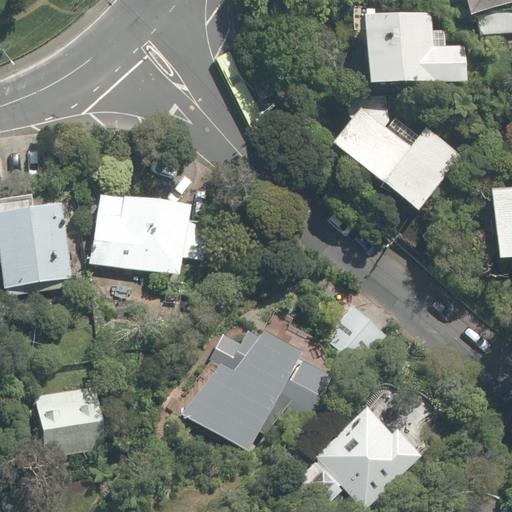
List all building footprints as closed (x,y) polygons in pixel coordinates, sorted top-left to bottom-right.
[(426,10),(352,9),(352,86),(456,87),(457,55),(426,54),(426,10)] [(511,12),(471,12),(471,29),(511,29),(511,12)] [(404,214),(453,152),(416,122),(395,147),(374,130),(383,120),(356,98),(318,145),(404,214)] [(511,187),(481,188),(483,259),(511,258),(511,187)] [(49,192),(0,202),(0,290),(66,277),(49,192)] [(171,202),(83,199),(80,272),(168,275),(171,202)] [(234,344),(216,335),(176,417),(243,450),(267,398),(298,413),(315,379),(284,364),(290,352),(242,329),(234,344)] [(81,379),(15,406),(40,464),(105,437),(81,379)] [(374,511),(418,457),(353,405),(292,482),(323,506),(338,487),(369,511),(374,511)]
